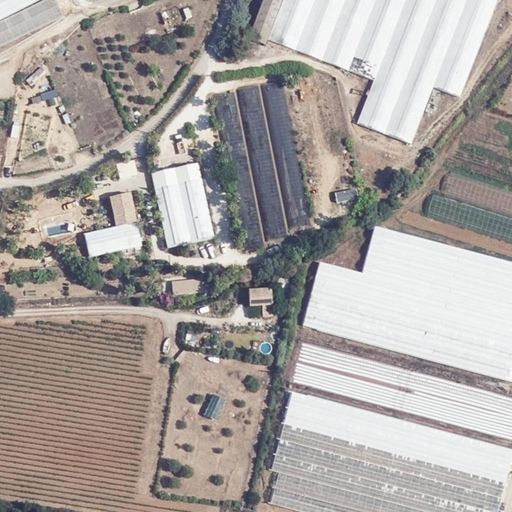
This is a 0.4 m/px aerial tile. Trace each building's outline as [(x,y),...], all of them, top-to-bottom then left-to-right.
[(0,0),(0,17),(34,0),(0,0)] [(43,0),(0,21),(0,45),(62,16),(55,0),(43,0)] [(265,47),(268,40),(283,0),(263,0),(249,41),(265,47)] [(434,88),(459,97),(496,0),(283,0),(268,40),(375,79),(356,124),(411,144),(434,88)] [(215,239),(198,162),(150,172),(167,250),(215,239)] [(359,200),(357,188),(334,192),(336,204),(359,200)] [(138,223),(131,192),(109,197),(115,228),(138,223)] [(138,223),(115,228),(84,234),(89,258),(143,247),(138,223)] [(511,380),(511,262),(374,226),(361,272),(319,261),(302,325),(511,380)] [(199,278),(171,281),(173,294),(201,291),(199,278)] [(271,289),(249,290),(250,305),(272,304),(271,289)] [(511,395),(302,339),(289,381),(511,440),(511,395)] [(496,511),(511,453),(511,451),(292,393),(271,469),(278,472),(267,511),(496,511)]
